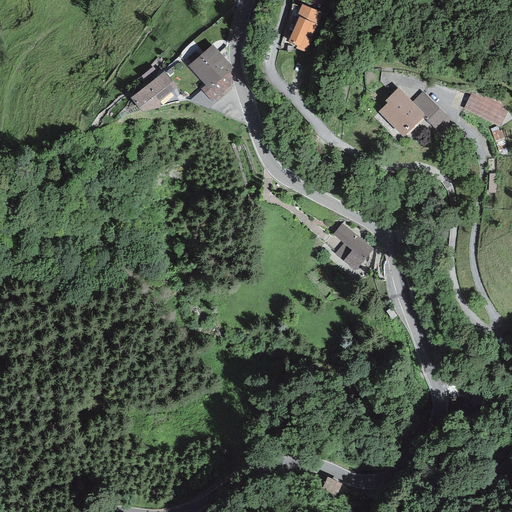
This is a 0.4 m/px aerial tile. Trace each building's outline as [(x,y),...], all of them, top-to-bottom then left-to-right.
[(302,4),(297,16),(299,17),(317,25),(322,13),(302,4)] [(317,25),(299,17),(288,42),(297,45),(295,48),(309,54),(321,26),(317,25)] [(234,68),(212,44),(188,66),(205,85),(200,89),(201,90),(212,101),(229,86),(233,83),(230,71),(234,68)] [(157,72),(153,67),(141,76),(145,82),(157,72)] [(164,71),(130,98),(141,112),(160,108),(159,102),(177,87),(164,71)] [(232,89),(229,86),(212,101),(201,90),(188,102),(208,109),(232,89)] [(398,88),(385,100),(387,103),(378,112),(403,137),(423,118),(425,116),(411,102),(398,88)] [(422,92),(411,102),(425,116),(423,118),(435,129),(447,117),(422,92)] [(488,98),(471,93),(463,109),(500,127),(509,110),(488,98)] [(497,126),(490,129),(500,156),(507,154),(505,140),(501,130),(499,131),(497,126)] [(496,174),(489,174),(488,193),(496,193),(496,174)] [(373,249),(342,223),(332,234),(343,243),(334,254),(355,271),(373,249)] [(342,484),(327,477),(320,493),(334,499),(335,500),(342,484)]
